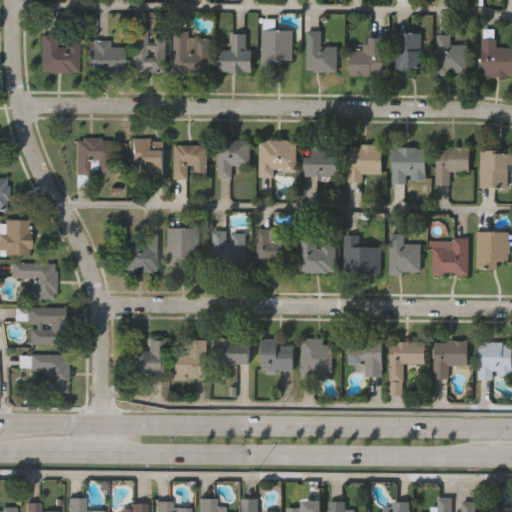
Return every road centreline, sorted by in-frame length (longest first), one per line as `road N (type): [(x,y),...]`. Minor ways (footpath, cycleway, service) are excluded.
road 1 (secondary): [(511,427),(0,423)]
road 2 (residential): [(18,104),(511,112)]
road 3 (residential): [(101,455),(97,304),(89,265),(32,153),(10,49),(10,0)]
road 4 (residential): [(97,304),(511,308)]
road 5 (secondary): [(101,455),(493,459)]
